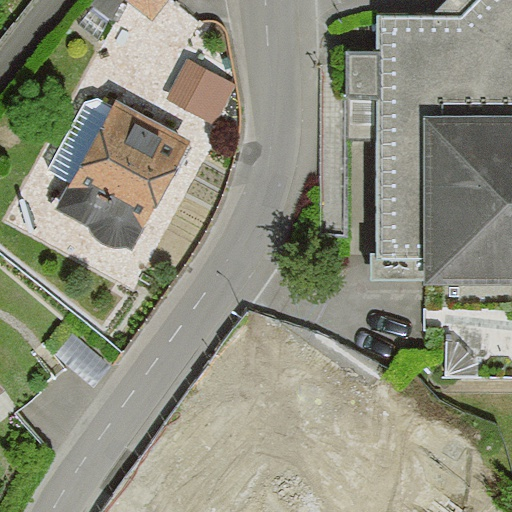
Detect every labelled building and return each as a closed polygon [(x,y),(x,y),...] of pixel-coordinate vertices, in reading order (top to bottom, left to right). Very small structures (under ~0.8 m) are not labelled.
[(134,0),(153,14),(164,0),(134,0)] [(511,0),(453,0),(441,12),(385,11),(385,46),(350,47),(351,64),(330,65),(326,234),(353,234),(352,136),(381,135),(377,275),(436,274),(438,375),(511,377),(511,0)] [(231,88),(189,66),(173,97),(215,119),(231,88)] [(193,137),(120,101),(66,199),(95,216),(109,230),(129,237),(143,232),(193,137)] [(316,511),(244,444),(180,511),(316,511)]
